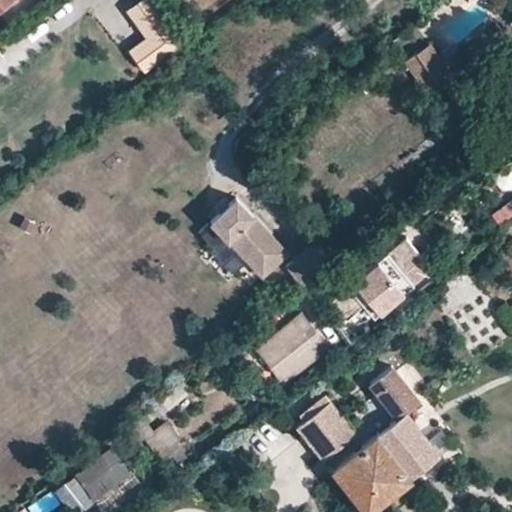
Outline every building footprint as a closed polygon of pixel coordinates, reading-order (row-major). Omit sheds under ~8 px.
[(154,0),(129,0),(123,5),(145,33),(127,47),(146,71),(186,40),(154,0)] [(511,0),(502,0),(511,11),(511,0)] [(450,67),(429,40),(418,50),(438,76),(450,67)] [(438,76),(418,50),(406,58),(435,96),(447,88),(438,76)] [(0,51),(0,79),(14,67),(0,51)] [(286,246),(236,190),(210,213),(259,269),(286,246)] [(511,194),(490,210),(499,222),(511,213),(511,194)] [(429,266),(402,235),(323,304),(350,335),(429,266)] [(297,307),(252,343),(283,381),(320,351),(316,346),(324,339),(297,307)] [(391,363),(368,381),(394,414),(417,395),(391,363)] [(178,379),(152,398),(162,411),(188,392),(178,379)] [(355,430),(357,427),(328,393),(294,421),(324,456),(339,443),(355,430)] [(140,409),(127,419),(138,434),(143,430),(164,460),(186,444),(166,417),(153,427),(140,409)] [(406,410),(376,432),(409,475),(439,452),(406,410)] [(339,443),(347,454),(364,441),(355,430),(339,443)] [(376,432),(364,441),(347,454),(331,466),(366,510),(388,493),(409,475),(376,432)] [(111,442),(75,470),(101,505),(138,476),(111,442)] [(37,511),(29,500),(13,510),(14,511),(37,511)]
